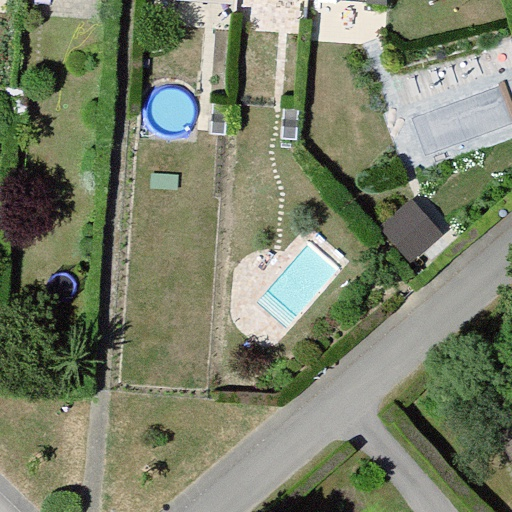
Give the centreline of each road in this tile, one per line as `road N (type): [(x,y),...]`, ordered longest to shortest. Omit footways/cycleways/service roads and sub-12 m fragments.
road 1 (residential): [(511,252),(209,511)]
road 2 (unknown): [(329,409),(420,511)]
